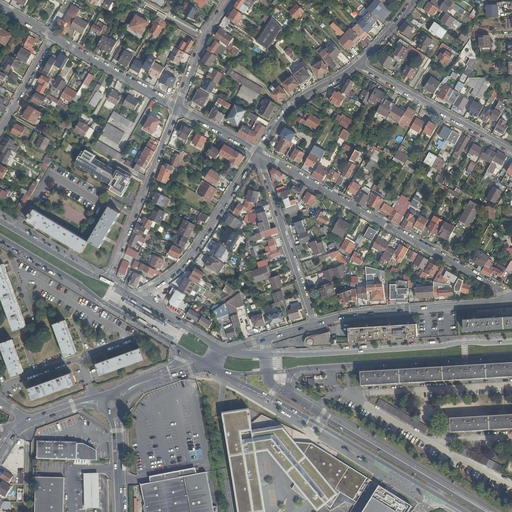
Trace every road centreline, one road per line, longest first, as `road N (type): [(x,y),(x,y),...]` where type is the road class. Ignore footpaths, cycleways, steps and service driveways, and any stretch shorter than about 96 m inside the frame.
road 1 (unclassified): [(258,152),(509,300)]
road 2 (secondary): [(226,376),(461,511)]
road 3 (tertiary): [(511,341),(266,354)]
road 4 (secondary): [(485,511),(286,392)]
road 5 (secondary): [(0,238),(182,350)]
road 6 (unclassified): [(314,324),(509,300)]
road 7 (residential): [(258,152),(191,253),(134,297)]
road 8 (residential): [(177,106),(105,280)]
road 9 (unclassified): [(314,324),(258,152)]
road 10 (tertiary): [(331,366),(511,355)]
road 11 (residential): [(358,64),(511,152)]
road 12 (residential): [(511,383),(347,394)]
road 13 (unclassified): [(53,37),(177,106)]
road 14 (residential): [(258,152),(293,106),(358,64)]
road 15 (secondary): [(105,280),(0,219)]
